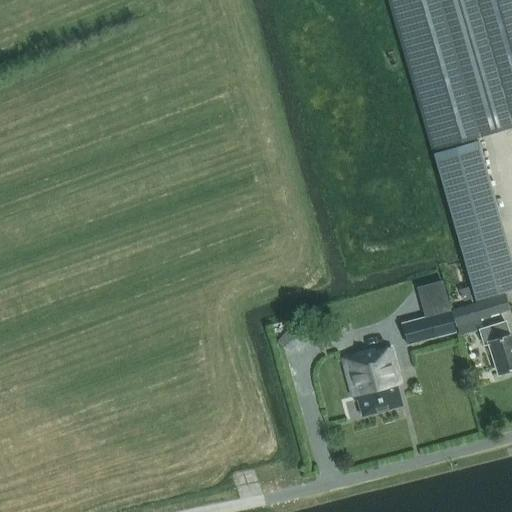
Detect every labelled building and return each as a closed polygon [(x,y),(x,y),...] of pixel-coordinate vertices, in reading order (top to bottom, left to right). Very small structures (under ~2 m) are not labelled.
[(511,128),(511,0),(387,0),(433,152),(511,128)] [(511,309),(511,306),(508,293),(454,310),(459,326),(511,309)] [(457,332),(451,312),(405,324),(410,344),(457,332)] [(511,369),(511,335),(509,336),(505,323),(481,330),(485,344),(492,342),(501,373),(511,369)] [(306,335),(292,324),(275,343),(289,355),(306,335)] [(403,406),(397,383),(400,383),(392,348),(376,352),(375,350),(345,357),(355,400),(359,399),(363,416),(403,406)]
